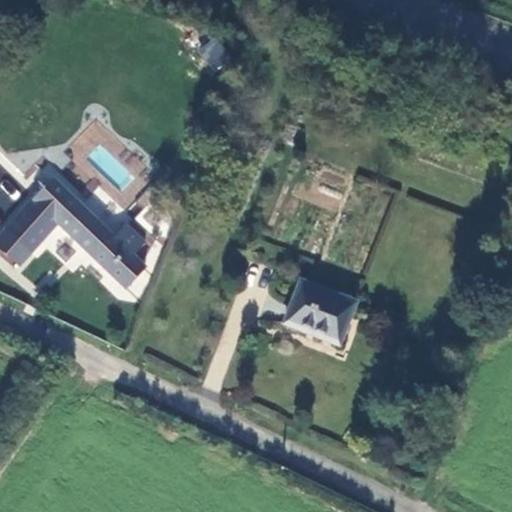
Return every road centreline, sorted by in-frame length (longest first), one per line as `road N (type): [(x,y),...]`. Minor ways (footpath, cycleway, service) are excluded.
road 1 (residential): [(0,323),(406,511)]
road 2 (primary): [(511,55),(369,0)]
